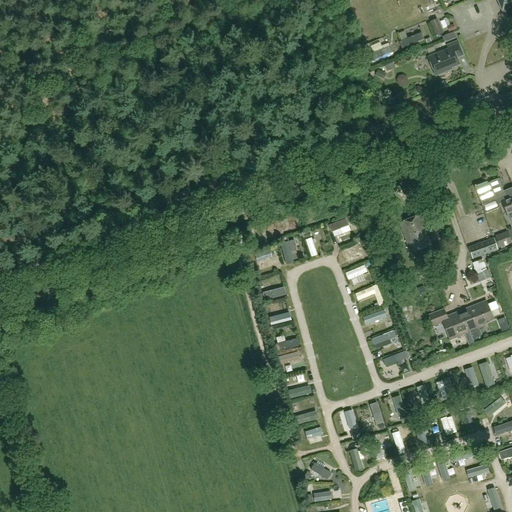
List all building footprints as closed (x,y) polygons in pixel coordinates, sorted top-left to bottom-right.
[(511,0),(496,0),(502,12),(503,12),(506,19),(511,16),(511,0)] [(490,26),(501,22),(497,8),(486,12),(490,26)] [(430,22),(436,36),(443,33),(437,19),(430,22)] [(453,24),(447,27),(449,32),(455,29),(453,24)] [(446,42),(456,38),(454,32),(444,36),(446,42)] [(448,71),(447,69),(459,65),(457,58),(463,56),(458,42),(447,47),(448,50),(428,58),(435,76),(448,71)] [(392,63),(385,66),(387,72),(394,69),(398,67),(396,63),(393,65),(392,63)] [(385,74),(378,71),(375,76),(383,79),(385,74)] [(487,182),(474,187),(481,205),(489,202),(496,199),(505,195),(503,192),(499,179),(488,183),(487,182)] [(505,195),(496,199),(498,205),(502,203),(507,215),(509,220),(511,219),(511,188),(503,192),(505,195)] [(420,216),(406,221),(411,236),(418,234),(420,241),(423,240),(426,248),(432,246),(420,216)] [(411,236),(406,221),(400,224),(411,254),(426,248),(423,240),(420,241),(418,234),(411,236)] [(507,232),(495,236),(499,248),(501,247),(501,249),(504,248),(504,246),(511,244),(507,232)] [(473,259),(498,250),(494,238),(469,247),(473,259)] [(316,240),(309,242),(316,260),(322,258),(316,240)] [(361,259),(360,255),(365,254),(364,249),(345,252),(347,262),(361,259)] [(259,266),(276,264),(275,255),(258,257),(259,266)] [(472,263),(476,274),(487,271),(482,259),(472,263)] [(482,322),(489,319),(492,318),(486,302),(476,306),(475,305),(464,310),(469,322),(473,320),(471,316),(476,314),(478,318),(480,317),(482,322)] [(470,332),(461,310),(446,316),(443,309),(428,315),(433,327),(443,323),(450,341),(470,332)] [(462,310),(461,310),(470,332),(474,341),(481,338),(477,329),(481,327),(480,323),(482,322),(480,317),(478,318),(476,314),(471,316),(473,320),(469,322),(464,310),(462,311),(462,310)] [(294,314),(283,317),(282,314),(272,317),(275,327),(296,321),(294,314)] [(370,328),(383,326),(382,319),(390,318),(389,314),(368,318),(370,328)] [(399,332),(377,341),(380,349),(403,340),(399,332)] [(300,339),(285,343),(286,350),(280,351),(281,353),(302,348),(300,339)] [(476,371),(470,373),(475,393),(481,391),(476,371)] [(506,397),(492,411),(497,417),(511,402),(506,397)] [(438,418),(447,415),(446,409),(440,411),(439,409),(436,410),(438,418)] [(320,412),(300,416),(302,427),(322,422),(320,412)] [(474,412),(467,414),(470,426),(477,424),(474,412)] [(452,441),(457,439),(451,419),(445,421),(452,441)] [(511,428),(500,433),(504,442),(511,438),(511,428)] [(427,429),(420,431),(424,445),(431,442),(427,429)] [(378,445),(382,465),(389,463),(384,444),(378,445)] [(365,454),(355,457),(360,471),(367,468),(364,461),(368,460),(365,454)] [(435,478),(446,475),(442,463),(432,466),(435,478)] [(321,464),(315,474),(331,485),(337,475),(321,464)] [(318,507),(339,504),(338,494),(317,497),(318,507)] [(425,497),(416,498),(417,508),(426,507),(425,497)]
